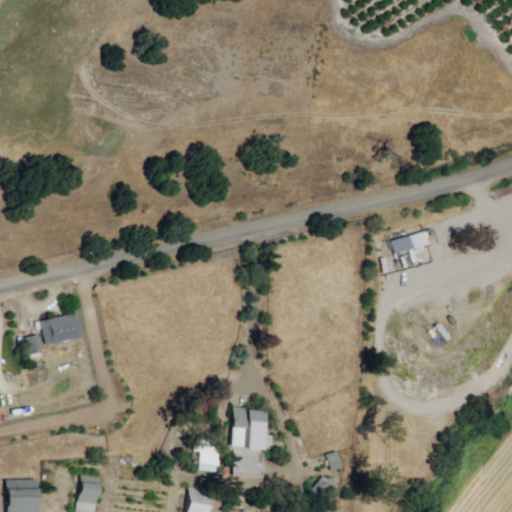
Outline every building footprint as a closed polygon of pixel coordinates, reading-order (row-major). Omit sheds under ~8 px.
[(423,233),(427,247),(394,257),(390,243),(423,233)] [(42,322),(81,314),(86,340),(47,348),(42,322)] [(38,335),(25,338),(29,354),(42,351),(38,335)] [(231,408),(248,409),(248,412),(268,414),(263,479),(234,477),(236,449),(228,448),(231,408)] [(188,444),(188,456),(198,456),(198,473),(216,473),(216,469),(220,469),(219,443),(188,444)] [(338,453),(326,457),(330,472),(343,469),(338,453)] [(80,473),(99,476),(92,511),(79,511),(73,511),(80,473)] [(324,476),(311,492),(324,503),(337,487),(324,476)] [(35,480),(35,511),(4,511),(4,480),(35,480)] [(183,511),(186,486),(209,488),(206,511),(183,511)]
